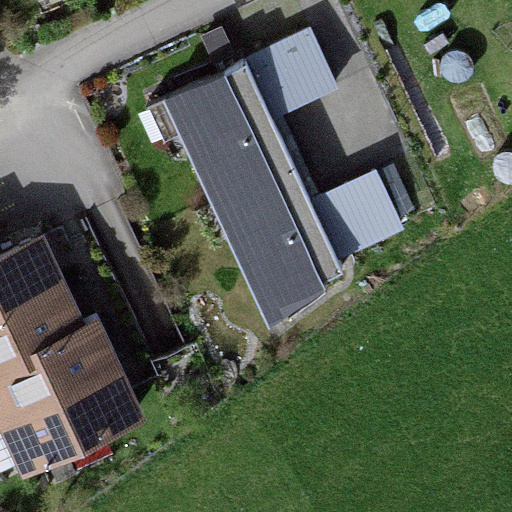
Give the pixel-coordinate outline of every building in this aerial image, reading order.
[(225,192),(291,163),(269,115),(337,84),(310,26),(177,87),(225,192)] [(291,163),(225,192),(282,316),(353,283),(340,254),(403,225),(377,167),(307,198),(291,163)] [(0,310),(60,283),(38,237),(1,254),(0,252),(0,310)] [(0,365),(81,328),(60,283),(0,310),(0,365)] [(92,324),(81,328),(0,365),(0,397),(7,413),(111,366),(92,324)] [(133,415),(111,366),(7,413),(29,462),(133,415)]
